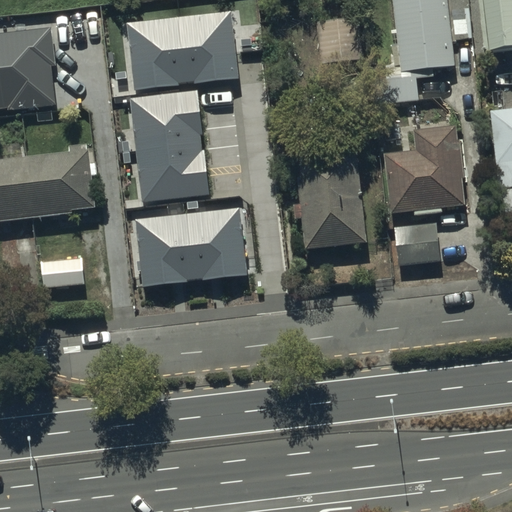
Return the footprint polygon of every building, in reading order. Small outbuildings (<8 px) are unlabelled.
[(459,64),(452,0),(399,0),(404,44),(398,45),(400,67),(381,69),(385,105),(426,101),(423,78),(439,76),(437,66),(459,64)] [(511,0),(485,0),(490,52),(511,50),(511,0)] [(230,12),(127,23),(135,90),(237,79),(230,12)] [(321,21),(325,62),(360,59),(356,18),(321,21)] [(0,122),(68,118),(62,34),(0,38),(0,122)] [(196,90),(130,98),(142,201),(208,193),(196,90)] [(511,108),(497,110),(506,218),(511,217),(511,108)] [(421,150),(390,153),(396,213),(471,205),(463,125),(419,129),(421,150)] [(0,217),(101,208),(95,146),(0,155),(0,217)] [(312,248),(371,242),(361,148),(292,155),(298,219),(308,218),(312,248)] [(240,208),(136,220),(144,286),(247,274),(240,208)] [(445,259),(441,222),(410,226),(414,263),(445,259)] [(86,259),(45,263),(48,287),(88,283),(86,259)]
